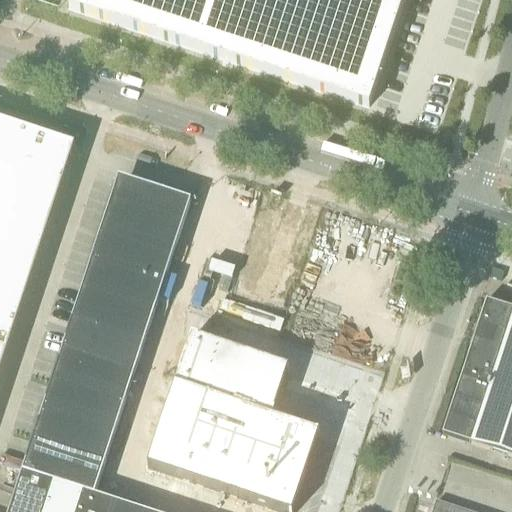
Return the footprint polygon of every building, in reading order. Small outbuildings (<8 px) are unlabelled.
[(70,0),(68,10),(368,109),(403,0),(70,0)] [(0,381),(22,315),(0,307),(0,265),(41,140),(0,126),(0,381)] [(191,204),(186,202),(185,206),(160,198),(161,194),(149,190),(147,194),(121,185),(102,244),(98,242),(73,319),(145,342),(191,204)] [(211,222),(185,298),(340,351),(366,275),(211,222)] [(493,270),(490,279),(501,283),(504,274),(493,270)] [(511,311),(487,303),(444,436),(511,458),(511,311)] [(145,342),(73,319),(63,349),(135,373),(145,342)] [(192,339),(149,471),(273,511),(296,511),(321,437),(264,418),(280,368),(192,339)] [(135,373),(63,349),(53,380),(126,403),(135,373)] [(126,403),(53,380),(44,410),(116,434),(126,403)] [(116,434),(44,410),(34,441),(106,464),(116,434)] [(23,472),(54,482),(85,492),(95,496),(106,464),(34,441),(23,472)] [(10,511),(44,511),(54,482),(23,472),(10,511)] [(44,511),(77,511),(85,492),(54,482),(44,511)] [(85,492),(77,511),(111,511),(114,505),(94,498),(95,496),(85,492)]
